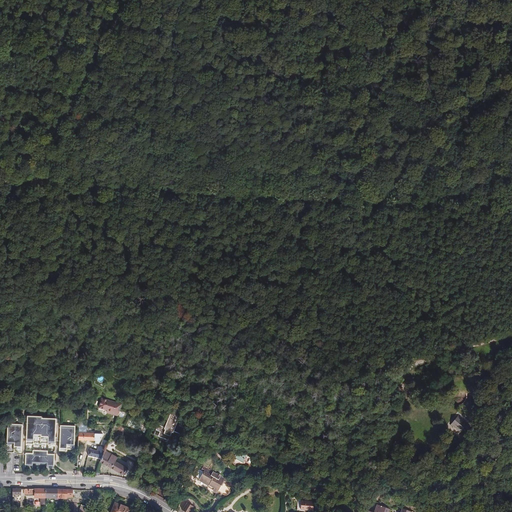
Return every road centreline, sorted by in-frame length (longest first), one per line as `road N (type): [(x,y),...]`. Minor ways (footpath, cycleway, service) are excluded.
road 1 (track): [(511,210),(33,182)]
road 2 (track): [(33,182),(126,0)]
road 3 (secondary): [(143,494),(107,479),(25,481)]
